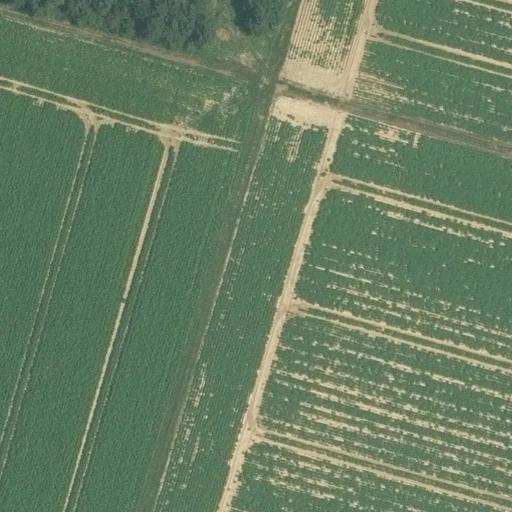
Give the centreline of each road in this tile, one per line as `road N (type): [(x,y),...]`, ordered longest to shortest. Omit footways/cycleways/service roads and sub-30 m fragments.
road 1 (track): [(146,511),(268,91),(511,160)]
road 2 (track): [(268,91),(0,13)]
